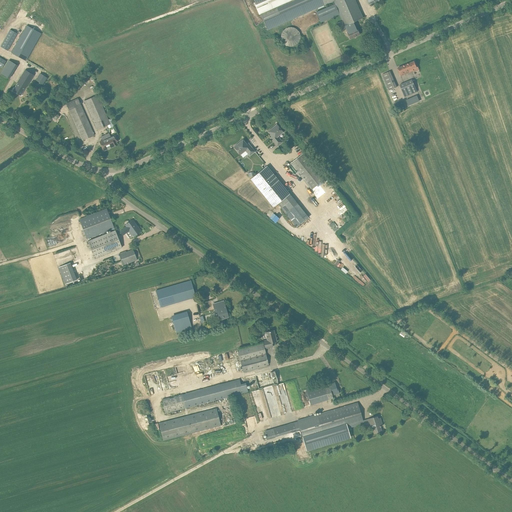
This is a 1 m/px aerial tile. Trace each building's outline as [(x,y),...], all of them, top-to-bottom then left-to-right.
[(254,0),(256,5),(259,12),(267,30),(333,1),(334,4),(316,12),(320,22),(339,14),(342,21),(336,23),(338,30),(345,27),(344,26),(345,25),(346,26),(348,28),(347,29),(348,32),(347,32),(350,39),(359,34),(357,29),(356,30),(354,26),(352,27),(350,23),(362,18),(354,0),(254,0)] [(42,33),(27,25),(12,52),(26,60),(42,33)] [(300,38),(300,37),(300,35),(300,33),(299,32),(298,31),(297,29),(296,28),(294,28),(292,27),(291,27),(289,27),(287,28),(286,28),(285,29),(283,31),(282,32),(282,33),(281,35),(281,37),(281,38),(282,40),(282,42),(283,43),(285,44),(286,45),(287,46),(289,46),(291,46),(292,46),(294,46),(296,45),(297,44),(298,43),(299,42),(300,40),(300,38)] [(1,47),(8,51),(17,34),(10,30),(1,47)] [(17,65),(9,60),(1,72),(10,77),(17,65)] [(417,67),(414,61),(397,68),(400,76),(413,70),(413,69),(417,67)] [(34,74),(25,69),(17,83),(18,83),(13,91),(20,96),(25,88),(26,88),(34,74)] [(393,79),(385,83),(389,91),(396,87),(393,79)] [(417,92),(412,80),(400,85),(405,97),(417,92)] [(97,130),(110,124),(97,95),(84,101),(97,130)] [(415,96),(406,100),(408,106),(418,102),(415,96)] [(94,135),(78,98),(66,103),(82,140),(94,135)] [(403,100),(395,104),(398,112),(406,108),(403,100)] [(283,132),(277,124),(267,132),(270,135),(271,134),(272,136),(270,137),(272,141),(273,140),(278,146),(282,142),(278,136),(283,132)] [(110,137),(109,134),(100,137),(102,141),(99,142),(104,151),(115,146),(113,143),(118,141),(115,135),(110,137)] [(245,143),(243,139),(234,147),(240,155),(245,151),(250,156),(254,152),(250,147),(251,146),(248,143),(246,145),(244,143),(245,143)] [(324,179),(303,153),(290,163),(311,189),(324,179)] [(289,194),(267,166),(251,179),(273,207),(289,194)] [(87,239),(114,228),(106,209),(79,219),(87,239)] [(141,231),(132,220),(129,222),(129,224),(126,226),(127,227),(120,232),(122,235),(129,230),(133,236),(141,231)] [(330,225),(335,231),(339,228),(334,222),(330,225)] [(94,258),(122,248),(115,230),(88,241),(94,258)] [(137,260),(133,250),(126,252),(126,251),(119,254),(123,265),(137,260)] [(77,280),(70,263),(58,267),(65,284),(77,280)] [(195,297),(190,280),(156,290),(161,307),(195,297)] [(213,304),(216,314),(217,313),(219,320),(228,317),(223,301),(213,304)] [(172,315),(176,332),(192,328),(188,311),(172,315)] [(275,335),(274,330),(266,332),(268,339),(263,341),(265,349),(272,347),(271,343),(277,341),(276,341),(275,341),(274,335),(275,335)] [(269,366),(263,343),(237,350),(243,372),(269,366)] [(278,384),(274,371),(255,376),(258,389),(278,384)] [(244,378),(162,399),(165,413),(248,392),(244,378)] [(328,384),(328,383),(306,389),(310,405),(333,398),(332,395),(339,393),(338,390),(337,391),(335,382),(328,384)] [(380,426),(382,425),(380,418),(378,418),(377,416),(363,420),(357,403),(297,421),(265,431),(267,439),(300,430),(303,440),(304,440),(307,450),(350,437),(347,427),(363,422),(364,427),(375,424),(376,427),(375,427),(376,432),(378,432),(382,431),(380,426)] [(221,426),(216,408),(158,423),(163,441),(221,426)]
